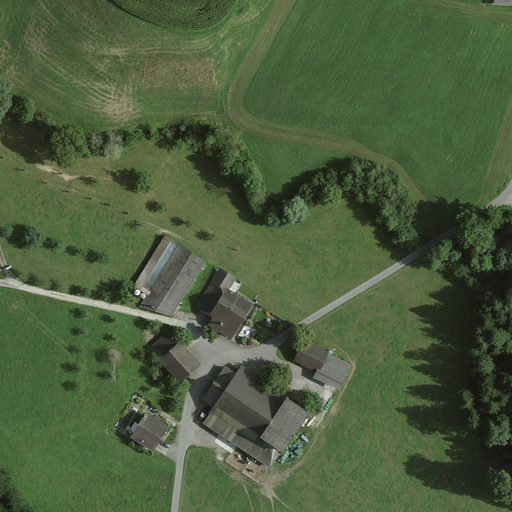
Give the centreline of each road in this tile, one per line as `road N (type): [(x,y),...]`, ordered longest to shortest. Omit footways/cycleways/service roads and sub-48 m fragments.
road 1 (residential): [(511,185),(453,233),(208,373),(188,409),(174,511)]
road 2 (track): [(231,357),(194,327),(0,283)]
